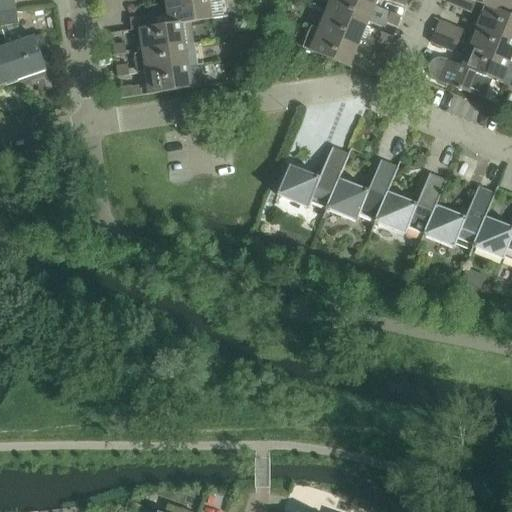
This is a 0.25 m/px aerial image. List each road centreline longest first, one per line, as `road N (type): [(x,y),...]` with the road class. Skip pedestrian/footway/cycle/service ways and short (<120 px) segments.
road 1 (residential): [(93,123),(348,84),(392,100)]
road 2 (residential): [(392,100),(511,151)]
road 3 (residential): [(93,123),(76,0)]
